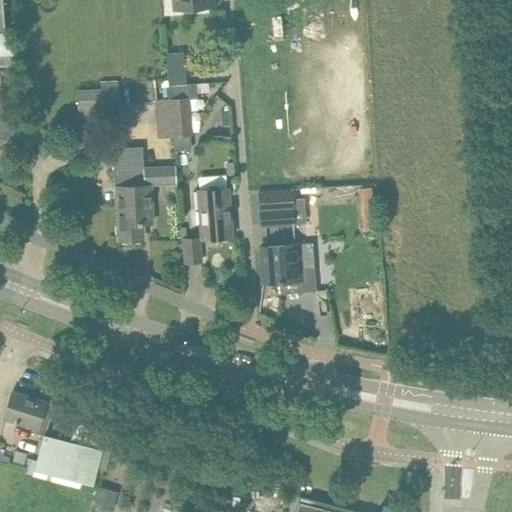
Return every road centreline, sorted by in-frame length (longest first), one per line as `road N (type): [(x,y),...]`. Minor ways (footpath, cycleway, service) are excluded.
road 1 (secondary): [(473,404),(277,367),(0,271)]
road 2 (secondary): [(0,292),(189,363),(448,424)]
